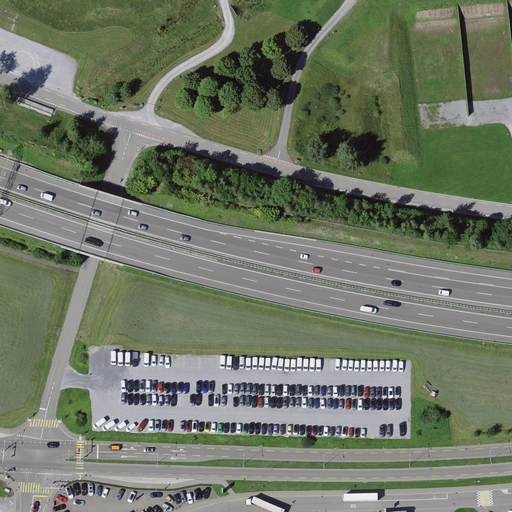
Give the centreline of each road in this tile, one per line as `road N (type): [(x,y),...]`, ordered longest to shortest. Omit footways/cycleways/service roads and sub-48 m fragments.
road 1 (motorway): [(511,297),(279,257),(0,176)]
road 2 (motorway): [(0,208),(242,279),(511,328)]
road 3 (primary): [(37,465),(346,476),(511,468)]
road 4 (primary): [(511,450),(346,458),(39,450)]
road 5 (unclassified): [(133,125),(276,169),(511,212)]
road 6 (unclassified): [(39,450),(133,125)]
road 7 (residential): [(218,511),(511,496)]
road 8 (track): [(352,0),(304,57),(276,169)]
road 9 (track): [(224,0),(230,30),(222,44),(172,75),(133,125)]
road 10 (unclassified): [(0,77),(133,125)]
